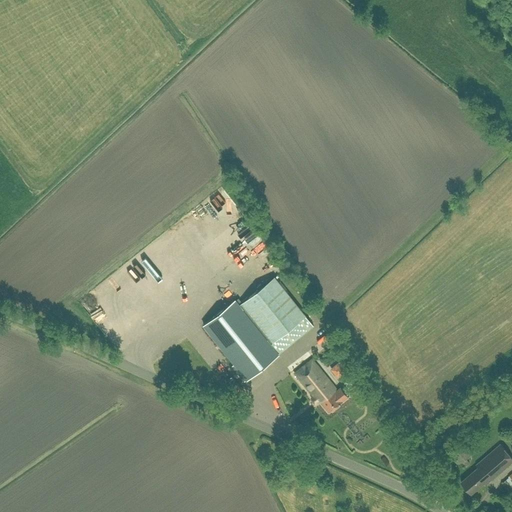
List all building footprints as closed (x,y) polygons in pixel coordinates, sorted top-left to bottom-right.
[(207,222),(217,236),(226,229),(217,216),(207,222)] [(179,248),(191,261),(200,253),(188,240),(179,248)] [(155,260),(148,264),(157,280),(164,277),(155,260)] [(278,353),(270,343),(297,322),(305,332),(313,325),(274,276),(239,304),(235,299),(203,324),(247,379),(278,353)] [(319,337),(312,341),(314,346),(322,341),(319,337)] [(200,341),(196,345),(215,367),(219,364),(200,341)] [(337,389),(312,358),(295,372),(314,397),(316,395),(329,411),(343,400),(348,396),(340,386),(337,389)] [(339,376),(346,369),(339,361),(331,368),(339,376)] [(458,463),(460,461),(464,466),(469,462),(466,458),(470,454),(459,439),(447,448),(458,463)] [(511,461),(511,457),(500,444),(476,464),(478,466),(461,481),(471,493),(485,481),(487,483),(488,482),(487,481),(490,478),(491,479),(511,461)] [(439,467),(452,458),(445,448),(432,458),(439,467)] [(511,471),(500,481),(511,494),(511,471)]
